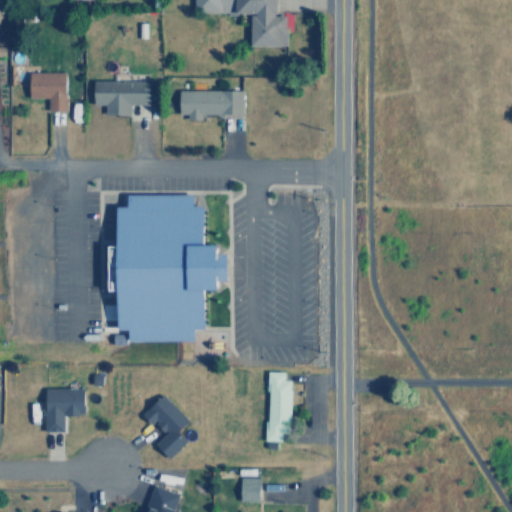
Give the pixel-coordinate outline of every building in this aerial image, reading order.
[(287,46),(287,14),(279,14),(278,0),(195,0),(195,12),(252,13),(252,45),(287,46)] [(30,98),(49,98),(49,110),(66,111),(67,72),(31,71),(30,98)] [(94,104),(106,105),(106,114),(131,114),(131,104),(151,104),(152,81),(95,80),(94,104)] [(243,90),(181,89),(180,114),(188,114),(188,120),(203,120),(203,114),(243,114),(243,90)] [(127,195),(190,194),(190,206),(202,206),(202,245),(215,245),(216,289),(203,289),(203,327),(193,327),(193,340),(172,340),(125,341),(125,328),(116,328),(115,205),(127,205),(127,195)] [(292,379),(285,378),(286,371),(269,370),(267,440),(282,440),(282,432),(290,432),(292,379)] [(65,431),(65,415),(86,414),(85,387),(46,388),(46,431),(65,431)] [(171,458),(194,434),(185,427),(191,421),(163,394),(144,414),(165,434),(156,444),(171,458)] [(260,501),(261,477),(241,477),(241,500),(260,501)] [(181,494),(156,485),(146,511),(183,511),(175,509),(181,494)]
